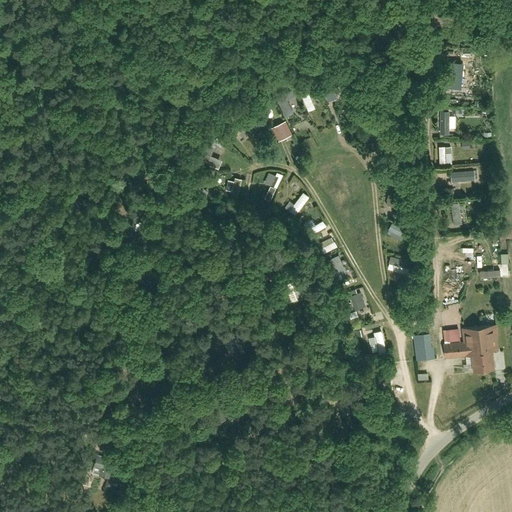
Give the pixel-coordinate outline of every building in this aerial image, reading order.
[(453,60),(454,73),(474,72),(473,59),(453,60)] [(448,83),(448,95),(466,94),(466,83),(448,83)] [(300,90),(307,107),(320,102),(313,85),(300,90)] [(288,90),(275,96),(286,118),(299,112),(288,90)] [(437,117),(438,137),(452,136),(451,116),(437,117)] [(268,130),(276,144),(288,138),(281,123),(268,130)] [(237,125),(230,133),(245,147),(252,139),(237,125)] [(439,148),(439,166),(453,166),(454,148),(439,148)] [(379,173),(383,183),(401,177),(396,166),(379,173)] [(449,174),(450,184),(473,183),(473,173),(449,174)] [(231,176),(224,190),(232,195),(240,181),(231,176)] [(289,190),(280,205),(290,211),(299,196),(289,190)] [(453,206),(454,228),(466,228),(465,206),(453,206)] [(315,218),(302,228),(311,239),(324,229),(315,218)] [(391,224),(385,237),(399,243),(405,230),(391,224)] [(487,241),(488,276),(505,275),(504,241),(487,241)] [(339,258),(326,268),(334,279),(347,269),(339,258)] [(391,258),(388,267),(407,274),(411,264),(391,258)] [(443,362),(465,360),(466,371),(494,370),(491,327),(463,329),(463,332),(441,333),(443,362)] [(415,339),(416,363),(434,363),(433,339),(415,339)]
